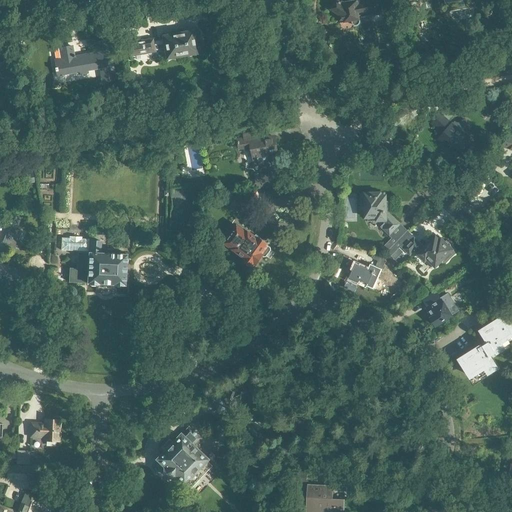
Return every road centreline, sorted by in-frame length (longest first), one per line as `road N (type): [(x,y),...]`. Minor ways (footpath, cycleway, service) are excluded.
road 1 (residential): [(412,511),(438,454),(440,413),(425,375),(396,344),(301,295)]
road 2 (residential): [(301,295),(263,338),(218,364),(96,393)]
road 3 (residential): [(511,267),(345,133)]
road 4 (residential): [(345,133),(329,160),(316,261),(301,295)]
